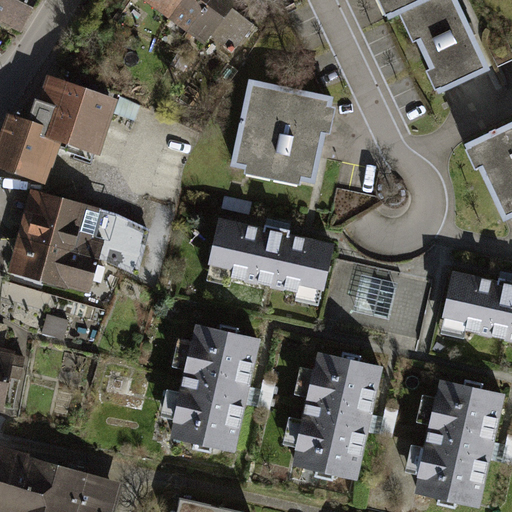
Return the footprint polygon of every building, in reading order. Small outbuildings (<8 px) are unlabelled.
[(0,0),(0,22),(22,33),(38,0),(0,0)] [(132,0),(169,27),(188,0),(132,0)] [(188,0),(169,27),(188,41),(217,1),(218,0),(188,0)] [(436,0),(370,0),(384,27),(437,1),(436,0)] [(452,0),(441,0),(396,21),(437,106),(491,80),(452,0)] [(217,1),(188,41),(204,52),(208,46),(230,62),(254,29),(234,14),(217,1)] [(34,129),(12,122),(0,157),(0,172),(40,186),(56,142),(93,154),(111,104),(50,83),(34,129)] [(336,103),(249,88),(235,170),(321,185),(336,103)] [(511,135),(466,157),(502,231),(511,226),(511,135)] [(31,197),(8,277),(96,302),(117,223),(31,197)] [(332,249),(216,224),(203,286),(319,310),(332,249)] [(511,291),(454,279),(442,337),(511,351),(511,291)] [(66,321),(44,314),(39,334),(61,340),(66,321)] [(260,351),(193,337),(169,446),(236,461),(260,351)] [(0,357),(0,421),(15,423),(24,362),(0,357)] [(378,375),(318,362),(293,478),(353,491),(378,375)] [(478,511),(504,403),(440,388),(413,503),(453,511),(478,511)] [(173,424),(178,394),(167,393),(162,422),(173,424)] [(418,423),(430,426),(436,399),(425,396),(418,423)] [(406,470),(418,474),(425,448),(414,445),(406,470)] [(0,511),(43,511),(55,473),(0,456),(0,511)] [(119,511),(125,495),(55,473),(43,511),(119,511)]
